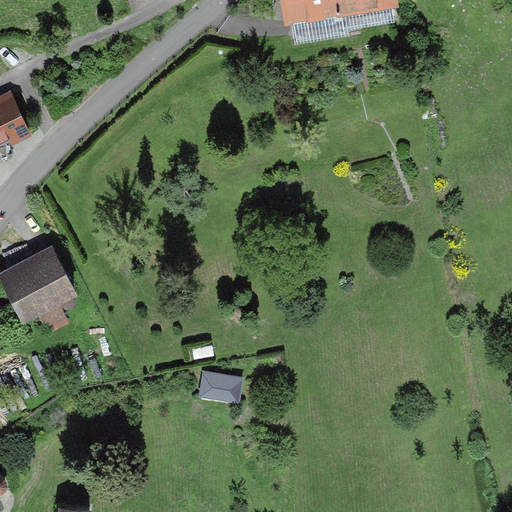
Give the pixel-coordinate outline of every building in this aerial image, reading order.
[(400,0),(296,0),(299,19),(401,3),(400,0)] [(12,96),(0,101),(0,146),(28,134),(12,96)] [(58,249),(0,276),(0,278),(20,322),(39,313),(48,332),(67,323),(58,304),(79,294),(58,249)] [(212,338),(188,342),(191,358),(215,354),(212,338)] [(245,376),(204,369),(200,395),(241,402),(245,376)]
